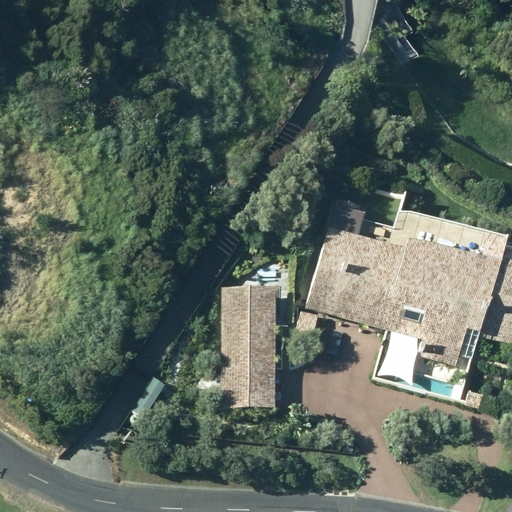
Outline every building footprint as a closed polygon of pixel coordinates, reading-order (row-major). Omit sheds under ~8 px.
[(0,236),(76,257),(91,202),(12,181),(29,117),(0,109),(0,236)] [(323,226),(303,308),(420,337),(416,356),(455,365),(465,326),(478,329),(476,334),(511,342),(511,259),(498,256),(496,261),(403,238),(401,244),(323,226)] [(64,280),(49,339),(29,334),(21,367),(41,372),(97,386),(120,295),(64,280)] [(219,286),(219,408),(272,408),(272,287),(219,286)] [(141,419),(164,384),(153,376),(129,412),(141,419)] [(463,403),(478,407),(482,393),(466,389),(463,403)]
